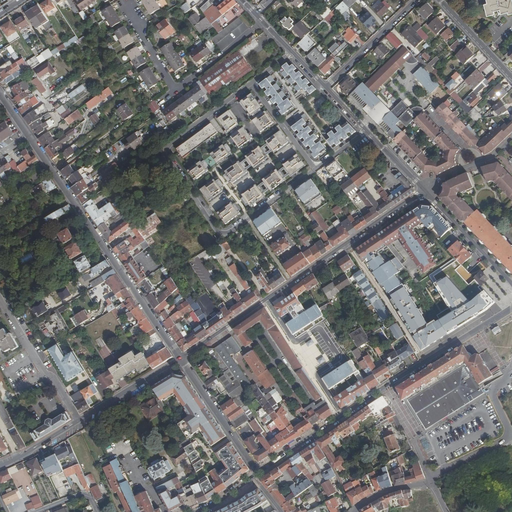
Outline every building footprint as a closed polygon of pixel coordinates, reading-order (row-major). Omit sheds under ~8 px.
[(47,13),(55,8),(50,1),(50,0),(42,5),(47,13)] [(52,0),(50,1),(55,8),(57,12),(58,11),(52,0)] [(67,0),(72,9),(76,7),(71,0),(67,0)] [(82,10),(96,1),(95,0),(77,0),(76,1),(82,10)] [(141,0),(151,14),(160,8),(154,0),(141,0)] [(213,4),(209,0),(199,9),(203,13),(213,4)] [(215,21),(237,4),(234,0),(228,0),(216,9),(206,17),(216,30),(218,34),(223,30),(221,28),(215,21)] [(341,15),(350,7),(347,4),(351,1),(351,0),(344,0),(341,4),(335,9),(338,12),(341,15)] [(375,9),(382,16),(389,9),(380,0),(375,4),(377,7),(375,9)] [(509,11),(509,13),(511,11),(511,0),(488,0),(488,2),(485,3),(488,14),(495,12),(494,10),(501,8),(502,13),(509,11)] [(37,3),(25,11),(27,14),(39,6),(37,3)] [(187,3),(181,7),(186,14),(192,9),(187,3)] [(428,3),(427,4),(435,12),(436,11),(428,3)] [(435,12),(427,4),(419,12),(427,20),(435,12)] [(325,18),(333,11),(327,5),(319,12),(325,18)] [(39,6),(27,14),(36,29),(49,21),(39,6)] [(112,27),(121,21),(112,6),(102,12),(112,27)] [(206,17),(216,9),(214,6),(203,14),(206,17)] [(323,21),(325,18),(319,12),(315,7),(313,9),(323,21)] [(55,8),(47,13),(50,17),(57,12),(55,8)] [(331,19),(338,12),(335,9),(333,11),(325,18),(333,26),(336,24),(331,19)] [(83,11),(79,13),(84,20),(88,18),(83,11)] [(369,12),(360,20),(368,29),(377,21),(369,12)] [(212,33),(216,30),(206,17),(201,21),(196,14),(190,19),(203,36),(210,30),(212,33)] [(24,16),(14,22),(19,31),(29,24),(24,16)] [(240,17),(223,30),(218,34),(212,39),(216,44),(244,22),(240,17)] [(287,27),(289,29),(296,24),(290,18),(288,19),(286,17),(281,21),(284,23),(283,25),(285,28),(287,27)] [(438,18),(436,19),(430,25),(438,34),(446,27),(438,18)] [(177,32),(168,19),(157,27),(166,39),(177,32)] [(300,21),(292,29),(295,32),(303,40),(307,36),(311,32),(300,21)] [(8,36),(13,34),(18,30),(16,27),(14,28),(10,22),(2,27),(8,36)] [(418,32),(422,28),(418,23),(413,27),(418,32)] [(124,47),(133,42),(124,26),(115,32),(124,47)] [(410,26),(401,34),(415,47),(423,40),(410,26)] [(454,34),(449,28),(441,35),(447,41),(454,34)] [(357,38),(364,45),(367,42),(361,35),(360,36),(353,29),(351,31),(349,29),(344,35),(351,42),(357,36),(358,37),(357,38)] [(303,40),(295,32),(294,33),(302,41),(303,40)] [(386,37),(398,49),(403,44),(392,32),(386,37)] [(302,41),(299,43),(308,52),(316,45),(307,36),(303,40),(302,41)] [(76,37),(64,44),(66,48),(74,43),(78,40),(76,37)] [(254,40),(240,50),(243,55),(257,44),(254,40)] [(334,52),(344,43),(341,41),(339,44),(337,42),(330,48),(334,52)] [(336,60),(338,62),(341,60),(339,57),(338,57),(336,55),(349,44),(346,41),(345,42),(344,43),(334,52),(331,55),(336,60)] [(458,54),(464,47),(458,41),(451,47),(458,54)] [(175,72),(184,66),(171,43),(161,49),(175,72)] [(212,53),(206,44),(191,54),(197,63),(212,53)] [(390,52),(382,44),(374,51),(382,60),(390,52)] [(474,55),(476,54),(467,45),(466,46),(474,55)] [(405,46),(391,59),(399,67),(406,61),(413,54),(405,46)] [(465,64),(474,55),(466,46),(464,47),(458,54),(457,55),(465,64)] [(136,67),(146,61),(137,47),(127,53),(136,67)] [(316,49),(308,56),(318,67),(319,67),(326,59),(316,49)] [(417,58),(422,53),(418,50),(413,54),(417,58)] [(206,89),(245,61),(242,55),(239,52),(200,79),(206,89)] [(53,56),(51,53),(38,61),(39,61),(41,64),(53,56)] [(326,59),(319,67),(324,72),(329,68),(330,68),(332,66),(330,65),(336,60),(331,55),(326,59)] [(439,59),(437,56),(429,63),(431,66),(439,59)] [(23,59),(21,60),(19,62),(17,59),(15,60),(12,62),(11,61),(0,67),(0,72),(1,73),(0,74),(4,80),(5,80),(7,83),(23,73),(21,69),(22,69),(19,65),(23,63),(27,69),(25,70),(26,73),(27,73),(28,72),(31,70),(29,67),(23,59)] [(378,125),(393,140),(399,134),(408,126),(414,121),(423,112),(424,111),(424,110),(423,110),(422,109),(421,108),(420,108),(419,108),(418,108),(417,107),(416,108),(415,108),(414,108),(413,108),(412,109),(411,109),(411,110),(402,101),(391,112),(372,93),(399,67),(391,59),(365,85),(363,83),(351,95),(364,109),(363,110),(368,115),(369,114),(371,116),(372,116),(373,116),(374,116),(375,114),(382,121),(378,125)] [(31,70),(41,64),(39,61),(29,67),(31,70)] [(252,70),(245,61),(206,89),(211,95),(232,81),(234,84),(252,70)] [(38,71),(42,77),(51,71),(53,75),(57,72),(57,71),(58,70),(57,68),(55,69),(51,62),(38,71)] [(425,67),(431,74),(435,70),(431,66),(429,63),(425,67)] [(288,64),(279,70),(280,71),(281,72),(285,78),(286,78),(287,79),(288,80),(292,85),(293,85),(294,86),(294,87),(298,93),(300,91),(306,99),(317,90),(313,86),(310,88),(308,85),(310,83),(307,79),(304,81),(301,78),(304,76),(300,72),(297,74),(295,71),(297,69),(293,65),(290,67),(288,64)] [(149,89),(159,83),(149,67),(140,73),(149,89)] [(423,67),(414,76),(430,93),(439,85),(423,67)] [(437,68),(435,70),(431,74),(434,77),(436,74),(439,71),(437,68)] [(475,89),(486,79),(477,70),(467,80),(475,89)] [(493,72),(487,78),(490,81),(496,75),(493,72)] [(466,74),(465,75),(463,73),(456,79),(460,84),(468,76),(466,74)] [(436,74),(434,77),(442,85),(445,83),(436,74)] [(283,115),(295,107),(288,98),(287,97),(282,90),(281,89),(277,82),(276,81),(272,76),(260,85),(264,89),(266,87),(268,91),(266,92),(269,97),(272,95),(274,98),(272,100),(275,104),(277,103),(280,106),(277,108),(283,115)] [(46,90),(48,89),(39,77),(38,78),(46,90)] [(33,81),(42,94),(47,91),(46,90),(38,78),(36,79),(33,81)] [(347,95),(358,85),(351,78),(342,87),(345,91),(344,92),(347,95)] [(445,82),(445,83),(442,85),(451,95),(454,91),(456,90),(452,87),(451,88),(445,82)] [(501,99),(509,92),(500,82),(493,89),(496,93),(491,97),(497,103),(501,99)] [(13,89),(18,97),(26,92),(29,90),(28,88),(26,89),(25,87),(22,83),(13,89)] [(72,99),(86,89),(83,84),(69,94),(72,99)] [(199,86),(163,112),(170,122),(206,95),(199,86)] [(88,104),(92,109),(113,93),(109,88),(96,98),(88,104)] [(478,92),(475,89),(466,97),(470,101),(469,101),(473,105),(479,99),(477,96),(475,95),(478,93),(478,92)] [(454,91),(451,95),(456,100),(459,104),(463,100),(454,91)] [(16,98),(19,103),(29,96),(26,92),(18,97),(16,98)] [(27,103),(35,97),(33,93),(29,96),(19,103),(22,108),(28,104),(27,103)] [(263,108),(252,94),(240,103),(250,117),(253,115),(261,109),(263,108)] [(302,94),(296,99),(299,103),(305,98),(302,94)] [(312,106),(319,113),(328,102),(320,96),(312,106)] [(19,109),(23,114),(39,102),(36,97),(35,97),(27,103),(28,104),(22,108),(19,109)] [(155,101),(148,106),(149,107),(153,114),(160,108),(155,101)] [(505,115),(510,115),(502,101),(493,106),(499,116),(505,115)] [(442,105),(436,110),(440,115),(447,109),(443,104),(442,105)] [(134,114),(127,105),(120,111),(127,120),(134,114)] [(474,107),(468,113),(469,115),(474,119),(476,122),(477,122),(480,119),(482,117),(482,116),(474,107)] [(61,115),(64,119),(71,114),(68,109),(61,115)] [(253,115),(256,119),(264,113),(261,109),(253,115)] [(447,109),(440,115),(445,120),(451,113),(447,109)] [(25,118),(30,126),(41,119),(36,110),(25,118)] [(241,124),(231,110),(218,119),(228,133),(231,131),(239,126),(241,124)] [(440,115),(436,110),(434,112),(467,146),(469,145),(467,143),(463,139),(458,134),(454,129),(449,124),(445,120),(440,115)] [(274,123),(266,112),(264,113),(256,119),(253,121),(261,132),(274,123)] [(417,124),(426,115),(423,112),(414,121),(417,124)] [(456,118),(451,113),(445,120),(449,124),(456,118)] [(316,159),(328,150),(321,141),(320,140),(315,133),(314,132),(309,126),(308,125),(304,119),(308,117),(306,114),(296,121),(298,124),(293,128),(296,132),(298,131),(301,134),(298,136),(302,140),(304,138),(307,141),(304,143),(308,148),(310,146),(312,149),(310,151),(316,159)] [(91,119),(96,125),(101,121),(97,115),(91,119)] [(420,127),(430,118),(426,115),(417,124),(420,127)] [(424,131),(433,122),(430,118),(420,127),(424,131)] [(454,129),(460,123),(456,118),(449,124),(454,129)] [(30,126),(34,130),(36,129),(44,124),(41,119),(30,126)] [(0,142),(13,133),(4,120),(1,122),(0,123),(0,142)] [(179,121),(173,127),(178,133),(185,126),(179,121)] [(356,131),(346,121),(342,123),(341,124),(335,130),(334,130),(327,135),(327,136),(325,138),(332,147),(335,144),(337,146),(341,143),(339,140),(343,138),(345,140),(349,137),(347,134),(350,132),(352,135),(356,131)] [(36,129),(39,135),(50,128),(47,122),(44,124),(36,129)] [(427,134),(437,125),(433,122),(424,131),(427,134)] [(465,128),(460,123),(454,129),(458,134),(465,128)] [(508,135),(511,131),(511,129),(508,125),(506,123),(501,127),(508,135)] [(218,133),(212,124),(177,149),(184,158),(218,133)] [(431,138),(440,129),(437,125),(427,134),(431,138)] [(499,125),(496,128),(505,138),(508,135),(501,127),(499,125)] [(231,131),(234,135),(242,130),(239,126),(231,131)] [(253,139),(244,128),(242,130),(234,135),(231,137),(240,148),(253,139)] [(469,132),(465,128),(458,134),(463,139),(469,132)] [(492,132),(501,141),(505,138),(496,128),(492,132)] [(434,142),(443,133),(440,129),(431,138),(434,142)] [(46,149),(54,160),(60,155),(58,152),(62,149),(61,146),(76,135),(75,133),(72,130),(56,142),(46,149)] [(127,140),(129,142),(133,148),(135,151),(146,142),(138,131),(127,140)] [(290,144),(281,131),(267,142),(268,144),(273,151),(276,155),(290,144)] [(511,132),(511,131),(508,135),(505,138),(501,141),(498,145),(499,146),(511,132)] [(474,137),(469,132),(463,139),(467,143),(474,137)] [(492,132),(488,135),(498,145),(501,141),(492,132)] [(40,139),(46,149),(56,142),(49,133),(40,139)] [(440,142),(447,136),(443,133),(434,142),(437,145),(440,142)] [(399,134),(393,140),(396,144),(402,138),(399,134)] [(495,148),(498,145),(488,135),(485,138),(495,148)] [(441,149),(450,140),(447,136),(440,142),(437,145),(441,149)] [(467,143),(469,145),(472,145),(477,147),(479,142),(474,137),(467,143)] [(402,138),(396,144),(399,147),(406,141),(402,138)] [(485,138),(482,141),(483,143),(491,151),(495,148),(485,138)] [(448,149),(454,144),(450,140),(441,149),(440,154),(441,153),(443,152),(445,152),(447,152),(448,149)] [(406,141),(399,147),(403,151),(409,145),(406,141)] [(483,143),(479,148),(481,149),(482,151),(483,152),(484,153),(484,155),(485,155),(488,154),(489,154),(489,153),(491,151),(483,143)] [(273,151),(268,144),(262,149),(267,156),(273,151)] [(454,153),(457,153),(458,151),(459,150),(454,144),(448,149),(447,152),(449,152),(454,153)] [(225,146),(224,145),(211,154),(218,164),(231,154),(230,154),(225,146)] [(409,145),(403,151),(406,154),(412,148),(409,145)] [(68,150),(64,152),(69,158),(76,153),(72,147),(68,150)] [(262,149),(260,147),(246,157),(247,159),(253,166),(255,170),(270,159),(267,156),(262,149)] [(412,148),(406,154),(409,158),(416,152),(412,148)] [(31,165),(39,160),(36,155),(33,158),(27,150),(23,153),(28,160),(19,166),(15,160),(10,163),(13,166),(18,174),(25,170),(31,165)] [(416,152),(409,158),(413,161),(419,156),(416,152)] [(306,166),(297,153),(282,163),(285,167),(290,175),(292,177),(306,166)] [(441,158),(447,170),(452,168),(447,158),(447,156),(440,155),(440,158),(441,158)] [(419,156),(413,161),(416,165),(422,159),(419,156)] [(447,158),(452,168),(455,166),(455,162),(455,158),(447,156),(447,158)] [(338,177),(345,172),(337,158),(329,162),(338,177)] [(437,160),(442,172),(447,170),(441,158),(440,158),(440,159),(437,160)] [(10,163),(8,159),(0,164),(0,173),(1,175),(4,172),(13,166),(10,163)] [(241,163),(246,171),(253,166),(247,159),(241,163)] [(422,159),(416,165),(420,169),(426,163),(422,159)] [(435,161),(433,173),(437,175),(442,172),(437,160),(435,161)] [(205,161),(202,163),(207,170),(210,168),(205,161)] [(428,161),(426,163),(420,169),(423,173),(429,172),(430,161),(428,161)] [(202,163),(201,162),(188,171),(195,181),(208,171),(207,170),(202,163)] [(241,163),(240,162),(225,172),(227,174),(232,181),(235,185),(249,174),(246,171),(241,163)] [(490,181),(495,180),(511,198),(511,176),(499,163),(484,168),(490,181)] [(36,181),(45,175),(39,166),(30,172),(36,181)] [(62,172),(68,180),(70,178),(76,173),(71,166),(62,172)] [(101,174),(104,178),(115,170),(112,166),(106,171),(105,170),(103,172),(104,172),(101,174)] [(285,167),(279,172),(284,179),(290,175),(285,167)] [(109,187),(124,176),(118,168),(116,170),(115,170),(104,178),(97,184),(79,196),(84,204),(90,200),(88,196),(89,195),(88,195),(92,192),(93,193),(96,191),(97,189),(107,182),(109,187)] [(279,172),(276,168),(262,179),(265,182),(270,189),(272,192),(286,181),(284,179),(279,172)] [(364,194),(370,190),(364,183),(373,176),(366,168),(358,175),(353,179),(361,190),(362,192),(364,194)] [(70,178),(76,186),(88,177),(82,169),(76,173),(70,178)] [(413,186),(401,173),(396,177),(405,186),(407,188),(395,197),(393,195),(392,193),(389,195),(397,205),(402,201),(416,191),(412,186),(413,186)] [(442,194),(440,197),(465,222),(475,212),(461,197),(462,192),(472,187),(467,173),(461,176),(448,182),(444,184),(444,186),(444,189),(443,192),(442,194)] [(477,185),(485,182),(481,174),(473,177),(477,185)] [(75,190),(79,196),(97,184),(91,175),(88,177),(76,186),(73,188),(74,191),(75,190)] [(59,188),(52,178),(45,183),(49,188),(51,192),(59,188)] [(322,194),(312,179),(295,191),(305,205),(322,194)] [(359,191),(361,190),(353,179),(352,179),(342,187),(348,195),(355,191),(356,191),(358,190),(359,191)] [(216,182),(215,180),(201,190),(210,203),(224,193),(222,189),(216,182)] [(219,180),(216,182),(222,189),(225,187),(219,180)] [(263,194),(270,189),(265,182),(258,187),(263,194)] [(49,188),(45,183),(31,191),(35,197),(49,188)] [(258,187),(256,183),(241,194),(244,197),(249,205),(250,207),(265,196),(263,194),(258,187)] [(407,188),(405,186),(393,195),(395,197),(407,188)] [(389,195),(383,188),(379,192),(388,203),(381,207),(373,197),(374,196),(370,190),(364,194),(382,215),(397,205),(389,195)] [(194,203),(188,192),(182,196),(189,206),(194,203)] [(369,224),(382,215),(364,194),(362,192),(358,195),(372,213),(365,218),(369,224)] [(112,206),(111,204),(100,211),(92,200),(85,205),(100,227),(106,223),(121,214),(125,211),(119,201),(112,206)] [(347,200),(340,205),(342,209),(350,204),(347,200)] [(233,205),(231,201),(217,212),(226,224),(240,214),(239,212),(233,205)] [(236,203),(233,205),(239,212),(241,210),(236,203)] [(71,205),(68,206),(47,219),(50,224),(74,210),(71,205)] [(340,205),(333,210),(336,215),(337,216),(341,213),(342,214),(344,213),(343,212),(344,211),(342,209),(340,205)] [(422,206),(412,212),(422,223),(439,241),(453,228),(434,207),(422,206)] [(283,222),(272,208),(253,222),(264,236),(283,222)] [(314,216),(325,232),(328,230),(329,229),(325,223),(317,211),(312,214),(314,216)] [(469,227),(469,229),(471,231),(473,231),(482,240),(481,242),(483,244),(485,244),(491,249),(490,251),(493,254),(495,254),(500,259),(499,261),(501,263),(504,263),(509,269),(509,271),(511,273),(511,272),(511,244),(508,241),(508,239),(506,236),(504,236),(499,231),(499,229),(497,227),(495,227),(487,218),(487,216),(485,214),(483,214),(480,211),(471,220),(471,223),(468,225),(469,227)] [(388,247),(400,238),(405,245),(404,246),(419,267),(420,267),(424,273),(438,266),(433,259),(435,258),(422,239),(420,240),(413,229),(422,223),(412,212),(379,235),(388,247)] [(146,241),(150,246),(156,243),(152,236),(162,230),(160,227),(163,225),(156,214),(136,227),(146,241)] [(329,251),(335,247),(330,241),(325,232),(314,216),(311,218),(314,221),(315,223),(316,222),(317,224),(313,227),(317,234),(319,233),(326,242),(324,243),(329,251)] [(358,231),(366,226),(361,219),(358,220),(359,222),(357,223),(354,218),(350,220),(353,224),(358,231)] [(120,227),(124,233),(135,225),(131,219),(127,222),(120,227)] [(100,227),(105,235),(111,230),(109,228),(106,223),(100,227)] [(335,247),(351,236),(347,230),(345,228),(343,225),(342,223),(340,225),(342,228),(338,230),(340,232),(337,234),(338,236),(330,241),(335,247)] [(351,236),(358,231),(353,224),(350,226),(350,227),(347,230),(351,236)] [(133,246),(135,249),(143,243),(146,241),(136,227),(136,226),(134,227),(136,229),(134,231),(139,239),(135,241),(132,237),(129,239),(133,246)] [(383,226),(376,232),(378,235),(386,230),(383,226)] [(112,233),(116,239),(124,233),(120,227),(119,228),(112,232),(112,233)] [(318,234),(317,234),(313,227),(311,228),(313,230),(308,234),(312,239),(313,238),(318,234)] [(66,244),(75,239),(70,229),(60,234),(66,244)] [(45,240),(51,236),(47,230),(41,234),(45,240)] [(105,235),(111,243),(116,239),(112,233),(112,232),(111,230),(105,235)] [(305,242),(306,243),(312,239),(308,234),(303,238),(305,242)] [(388,247),(379,235),(356,251),(364,263),(367,261),(386,289),(386,288),(391,294),(404,285),(396,276),(402,272),(400,271),(405,268),(397,258),(388,264),(379,252),(388,247)] [(278,243),(284,252),(286,251),(287,252),(292,248),(291,247),(293,246),(287,237),(285,238),(284,237),(280,240),(281,241),(278,243)] [(229,244),(227,240),(222,244),(228,252),(231,249),(228,245),(229,244)] [(323,255),(329,251),(324,243),(322,241),(316,245),(317,246),(323,255)] [(73,259),(84,253),(77,242),(66,248),(67,249),(65,250),(71,260),(73,259)] [(115,249),(118,254),(129,247),(125,242),(115,249)] [(278,256),(285,252),(284,252),(278,243),(278,242),(272,247),(277,254),(278,256)] [(461,244),(451,254),(456,259),(458,261),(465,269),(475,259),(461,244)] [(118,254),(125,265),(134,258),(131,254),(136,250),(135,249),(133,246),(130,248),(129,247),(118,254)] [(317,259),(323,255),(317,246),(311,250),(317,259)] [(198,256),(201,259),(210,253),(208,250),(198,256)] [(304,254),(311,264),(317,259),(311,250),(304,254)] [(85,274),(92,270),(91,267),(92,266),(86,256),(77,262),(82,272),(83,272),(85,274)] [(349,256),(339,263),(345,272),(356,265),(349,256)] [(248,290),(252,288),(231,257),(227,260),(248,290)] [(134,258),(125,265),(140,285),(147,280),(149,279),(134,258)] [(169,274),(180,267),(175,258),(170,261),(172,264),(166,268),(169,274)] [(108,260),(103,263),(92,270),(96,276),(105,271),(104,269),(111,265),(108,260)] [(274,290),(280,286),(274,278),(271,281),(260,266),(260,267),(259,265),(257,266),(262,273),(274,290)] [(463,277),(467,274),(461,267),(457,270),(463,277)] [(118,274),(114,270),(103,276),(91,283),(95,288),(108,280),(118,274)] [(91,271),(82,276),(85,281),(94,277),(91,271)] [(362,271),(354,276),(374,305),(381,300),(362,271)] [(483,271),(475,279),(478,282),(479,281),(483,286),(490,279),(483,271)] [(269,294),(274,290),(262,273),(257,277),(269,294)] [(127,289),(118,274),(108,280),(117,295),(127,289)] [(281,285),(286,281),(282,274),(281,274),(277,277),(281,285)] [(314,275),(304,282),(309,291),(320,284),(314,275)] [(407,285),(391,294),(417,335),(415,336),(424,351),(436,343),(444,338),(463,326),(472,321),(489,310),(496,303),(485,291),(473,302),(449,276),(435,284),(453,313),(431,326),(407,285)] [(341,280),(335,284),(340,292),(353,284),(348,277),(341,281),(341,280)] [(156,310),(157,309),(166,301),(177,291),(179,289),(172,278),(170,279),(163,285),(164,287),(167,285),(170,289),(165,294),(165,293),(158,299),(157,297),(156,297),(153,293),(148,297),(156,310)] [(146,295),(148,297),(153,293),(155,291),(147,280),(140,285),(142,289),(144,287),(149,293),(146,295)] [(304,282),(293,289),(294,293),(296,294),(298,298),(309,291),(304,282)] [(241,313),(248,308),(242,299),(241,298),(237,292),(231,283),(229,284),(232,287),(229,288),(229,289),(239,304),(236,306),(241,313)] [(230,291),(229,289),(225,284),(223,286),(222,284),(220,285),(221,286),(220,287),(224,292),(225,291),(226,293),(230,291)] [(335,284),(324,290),(329,299),(337,293),(338,295),(341,293),(340,292),(335,284)] [(63,301),(74,296),(69,286),(58,292),(63,301)] [(220,300),(226,295),(224,292),(220,287),(214,291),(220,300)] [(260,300),(263,298),(261,295),(261,293),(258,289),(257,288),(254,290),(255,293),(260,300)] [(133,298),(127,289),(117,295),(116,295),(118,297),(119,296),(120,298),(124,295),(128,301),(133,298)] [(248,308),(260,300),(255,293),(245,300),(244,299),(242,299),(248,308)] [(305,310),(294,293),(288,297),(285,299),(279,303),(275,306),(282,317),(290,312),(294,319),(287,323),(296,338),(325,319),(321,309),(318,306),(317,304),(305,310)] [(184,296),(183,294),(180,296),(175,301),(177,303),(184,296)] [(118,308),(119,307),(114,299),(113,297),(110,299),(113,303),(114,304),(116,308),(118,308)] [(140,307),(133,298),(128,301),(130,304),(129,305),(129,307),(129,308),(129,309),(127,310),(129,313),(140,307)] [(381,300),(374,305),(384,322),(392,317),(381,300)] [(157,309),(161,316),(167,311),(166,309),(169,306),(166,301),(157,309)] [(34,308),(39,317),(51,311),(46,302),(34,308)] [(179,309),(180,311),(184,316),(193,309),(191,306),(188,302),(179,309)] [(161,316),(164,322),(171,317),(171,316),(173,314),(173,313),(172,311),(177,307),(174,304),(167,311),(161,316)] [(228,322),(237,315),(233,308),(231,310),(231,311),(229,312),(227,307),(225,304),(223,304),(219,307),(223,312),(224,313),(224,316),(228,322)] [(148,319),(140,307),(129,313),(128,314),(129,316),(130,315),(132,318),(136,315),(139,320),(133,324),(135,327),(140,324),(148,319)] [(116,308),(112,311),(119,320),(124,317),(118,308),(116,308)] [(265,309),(235,330),(237,332),(247,348),(255,343),(247,332),(262,321),(278,343),(298,374),(318,402),(323,399),(325,402),(317,407),(316,405),(314,403),(305,409),(311,418),(309,419),(313,426),(324,419),(325,421),(334,415),(324,397),(312,379),(313,379),(306,369),(303,365),(302,365),(265,309)] [(32,325),(33,324),(24,310),(21,311),(28,323),(30,326),(32,325)] [(87,316),(84,311),(75,316),(80,325),(91,318),(89,315),(87,316)] [(166,322),(171,330),(177,326),(174,322),(177,319),(178,320),(182,317),(184,321),(186,319),(185,318),(184,316),(180,311),(172,318),(166,322)] [(196,313),(195,311),(192,313),(199,323),(202,322),(199,318),(196,313)] [(210,334),(228,322),(224,316),(224,313),(223,312),(219,315),(221,318),(210,325),(207,319),(202,322),(204,325),(210,334)] [(67,332),(57,315),(51,319),(54,323),(51,325),(56,333),(57,332),(60,337),(67,332)] [(157,333),(148,319),(140,324),(149,338),(157,333)] [(171,330),(175,336),(181,332),(179,329),(183,326),(181,323),(177,326),(171,330)] [(391,327),(398,340),(406,335),(399,323),(391,327)] [(201,341),(210,334),(204,325),(194,332),(197,335),(201,341)] [(0,355),(1,355),(0,352),(5,349),(8,352),(14,349),(15,351),(21,347),(13,333),(10,335),(6,329),(3,331),(0,326),(0,355)] [(362,326),(350,333),(357,345),(366,340),(367,342),(370,340),(369,337),(367,335),(362,326)] [(381,327),(367,335),(369,337),(382,329),(381,327)] [(175,336),(179,342),(185,338),(181,332),(175,336)] [(139,335),(134,338),(139,345),(143,342),(139,335)] [(197,343),(201,341),(197,335),(188,341),(185,338),(179,342),(185,351),(197,343)] [(96,340),(101,348),(106,345),(101,337),(96,340)] [(233,337),(227,341),(235,352),(236,355),(242,350),(233,337)] [(391,371),(403,363),(402,362),(397,352),(390,340),(387,342),(391,348),(392,348),(395,353),(389,356),(391,358),(384,362),(386,365),(387,365),(391,371)] [(227,341),(216,349),(246,391),(251,388),(254,392),(259,399),(265,395),(262,391),(257,385),(255,386),(254,385),(253,386),(243,372),(231,355),(235,352),(227,341)] [(66,357),(58,344),(49,350),(68,382),(86,371),(74,352),(66,357)] [(397,352),(402,362),(407,359),(416,354),(411,344),(397,352)] [(470,353),(465,346),(398,389),(403,402),(404,401),(407,399),(401,389),(417,378),(433,369),(465,349),(468,354),(470,353)] [(174,358),(167,348),(159,353),(165,363),(174,358)] [(216,349),(207,349),(226,377),(220,381),(228,392),(234,400),(239,407),(241,406),(242,408),(249,404),(247,401),(248,400),(247,397),(246,397),(248,395),(246,391),(216,349)] [(427,431),(428,430),(427,429),(455,411),(456,413),(486,394),(483,390),(487,388),(484,384),(495,377),(494,375),(480,354),(475,357),(474,355),(472,354),(470,353),(468,354),(465,349),(401,389),(407,399),(423,425),(424,427),(427,431)] [(252,367),(258,377),(268,370),(255,351),(245,358),(252,367)] [(148,368),(153,365),(149,360),(145,354),(139,357),(136,352),(123,360),(124,362),(111,370),(112,371),(119,382),(124,379),(127,377),(127,376),(129,375),(133,372),(140,369),(142,372),(143,371),(148,368)] [(153,365),(155,369),(165,363),(159,353),(151,358),(149,360),(153,365)] [(378,379),(391,371),(387,365),(386,365),(378,370),(368,353),(363,355),(378,379)] [(371,391),(381,385),(378,379),(363,355),(362,354),(358,355),(361,363),(365,371),(370,377),(365,380),(371,391)] [(410,361),(411,361),(413,364),(419,360),(416,354),(409,358),(410,361)] [(365,380),(351,359),(322,378),(330,390),(354,374),(359,382),(335,397),(342,408),(351,403),(361,397),(371,391),(365,380)] [(213,370),(207,362),(201,366),(206,374),(213,370)] [(264,385),(274,379),(268,370),(258,377),(264,385)] [(117,385),(120,383),(119,382),(112,371),(99,378),(106,389),(115,383),(117,385)] [(215,373),(204,380),(206,384),(217,377),(215,373)] [(211,448),(227,436),(220,425),(209,410),(187,377),(175,374),(157,385),(157,386),(154,388),(160,396),(163,400),(165,399),(176,392),(177,393),(191,415),(178,424),(187,437),(191,435),(192,435),(199,431),(198,430),(201,428),(205,433),(204,434),(211,445),(210,446),(211,448)] [(217,377),(206,384),(210,389),(212,388),(216,385),(219,389),(223,395),(228,392),(220,381),(217,377)] [(266,396),(274,390),(272,387),(277,383),(274,379),(264,385),(266,388),(262,391),(265,395),(266,396)] [(91,398),(100,392),(95,384),(82,391),(88,401),(90,405),(94,403),(91,398)] [(273,406),(274,407),(278,405),(272,396),(278,392),(276,389),(274,390),(266,396),(271,404),(273,406)] [(176,392),(165,399),(166,400),(177,393),(176,392)] [(284,401),(286,404),(296,396),(295,393),(284,401)] [(260,402),(264,408),(271,404),(266,396),(265,395),(259,399),(261,402),(260,402)] [(0,410),(13,433),(18,430),(11,417),(7,409),(0,396),(0,410)] [(163,400),(160,396),(157,398),(156,397),(152,400),(153,401),(143,407),(149,417),(157,412),(159,414),(168,408),(163,400)] [(385,409),(390,406),(388,403),(383,396),(379,399),(383,406),(385,409)] [(383,406),(379,399),(374,403),(376,407),(379,406),(380,408),(383,406)] [(404,401),(420,427),(423,425),(407,399),(404,401)] [(222,407),(228,415),(239,407),(234,400),(222,407)] [(82,413),(92,407),(90,405),(88,401),(78,407),(82,413)] [(376,407),(374,403),(369,407),(373,413),(374,414),(376,413),(375,412),(380,408),(379,406),(376,407)] [(270,415),(276,411),(274,407),(273,406),(271,404),(264,408),(267,413),(268,412),(270,415)] [(311,418),(305,409),(302,405),(295,410),(298,415),(302,413),(305,417),(302,419),(304,422),(301,424),(306,433),(314,427),(313,426),(309,419),(311,418)] [(228,415),(238,430),(251,420),(245,412),(242,408),(241,406),(239,407),(228,415)] [(394,412),(390,406),(385,409),(389,415),(394,412)] [(369,407),(349,421),(354,430),(360,426),(359,425),(358,423),(362,421),(363,422),(367,419),(366,418),(373,413),(369,407)] [(245,412),(251,420),(253,422),(257,420),(249,409),(248,410),(247,411),(245,412)] [(302,436),(306,433),(301,424),(294,428),(282,410),(277,413),(281,418),(285,424),(288,428),(289,429),(291,433),(295,430),(297,434),(299,432),(302,436)] [(281,418),(277,413),(276,411),(270,415),(263,420),(265,423),(268,420),(269,421),(273,418),(275,422),(281,418)] [(427,429),(428,430),(456,413),(455,411),(427,429)] [(61,427),(72,420),(68,412),(54,421),(54,420),(51,419),(48,421),(47,424),(47,425),(33,433),(38,441),(61,427)] [(402,427),(396,416),(393,418),(398,429),(402,427)] [(359,425),(360,426),(361,428),(372,421),(370,417),(367,419),(363,422),(362,422),(363,423),(359,425)] [(275,422),(279,428),(285,424),(281,418),(275,422)] [(386,421),(384,418),(379,421),(377,419),(371,423),(373,425),(374,424),(375,427),(386,421)] [(257,420),(253,422),(251,423),(260,437),(263,435),(266,432),(257,420)] [(349,421),(335,431),(342,446),(353,439),(357,437),(355,433),(355,432),(354,430),(349,421)] [(276,452),(289,444),(285,439),(291,433),(289,429),(273,439),(274,441),(270,444),(276,452)] [(289,444),(302,436),(299,432),(297,434),(295,430),(291,433),(285,439),(289,444)] [(386,438),(391,454),(401,451),(401,450),(396,435),(395,435),(393,430),(384,433),(386,438)] [(22,449),(28,446),(19,431),(13,434),(22,449)] [(319,442),(335,469),(344,464),(348,462),(347,460),(345,462),(341,457),(337,459),(328,446),(334,441),(339,448),(342,446),(335,431),(319,442)] [(269,457),(276,452),(270,444),(267,441),(263,435),(260,437),(258,438),(266,449),(264,449),(269,457)] [(421,439),(426,451),(431,448),(426,437),(421,439)] [(192,443),(188,438),(174,448),(177,452),(178,453),(185,448),(187,446),(192,443)] [(260,463),(269,457),(264,449),(263,447),(260,448),(256,442),(251,444),(250,442),(247,444),(260,463)] [(192,443),(187,446),(185,448),(186,451),(188,453),(190,457),(192,460),(193,462),(198,473),(205,467),(204,465),(205,463),(203,460),(202,460),(198,455),(199,454),(194,447),(195,447),(192,443)] [(228,468),(220,474),(223,478),(229,488),(251,470),(232,443),(217,453),(218,455),(220,454),(224,460),(223,460),(228,468)] [(321,462),(327,458),(317,443),(310,447),(314,455),(316,454),(321,462)] [(76,466),(81,464),(78,459),(72,446),(69,447),(57,452),(58,454),(61,460),(71,455),(76,466)] [(309,458),(314,455),(310,447),(300,453),(304,459),(305,459),(308,457),(309,458)] [(185,448),(178,453),(172,458),(178,466),(190,457),(188,453),(186,451),(185,448)] [(401,457),(403,456),(401,451),(391,454),(393,461),(397,459),(401,457)] [(304,459),(300,453),(291,460),(295,467),(297,466),(310,481),(312,480),(314,479),(306,469),(307,469),(302,463),(304,459)] [(58,454),(43,461),(50,477),(66,470),(61,460),(58,454)] [(34,475),(44,471),(40,463),(39,460),(40,460),(39,458),(38,459),(38,458),(28,463),(34,475)] [(149,472),(157,485),(158,484),(155,479),(156,479),(157,479),(162,477),(163,479),(167,476),(166,474),(171,471),(171,470),(173,469),(169,460),(166,461),(165,461),(148,470),(149,472)] [(295,493),(297,497),(307,489),(313,485),(310,481),(297,466),(295,467),(291,460),(279,468),(283,474),(289,469),(291,471),(293,469),(298,476),(304,483),(298,487),(296,484),(291,487),(295,493)] [(134,511),(122,484),(113,465),(110,466),(109,463),(104,465),(106,468),(105,469),(117,493),(119,492),(128,511),(134,511)] [(76,466),(66,470),(69,477),(71,476),(79,472),(87,490),(88,489),(89,492),(93,490),(91,487),(81,464),(76,466)] [(335,469),(336,471),(339,469),(341,473),(347,470),(344,464),(335,469)] [(426,480),(420,464),(413,467),(414,469),(419,482),(426,480)] [(264,482),(269,489),(275,485),(285,477),(283,474),(279,468),(264,478),(264,482)] [(382,489),(393,488),(387,468),(383,469),(385,476),(378,479),(382,489)] [(217,469),(211,473),(216,482),(213,483),(214,484),(219,494),(229,488),(223,478),(220,474),(217,469)] [(291,487),(296,484),(293,480),(298,476),(293,469),(291,471),(289,469),(283,474),(285,477),(290,486),(291,487)] [(396,487),(407,485),(406,479),(404,474),(403,475),(400,469),(395,472),(396,474),(395,474),(397,482),(395,483),(396,487)] [(407,485),(419,482),(414,469),(410,471),(413,477),(406,479),(407,485)] [(336,477),(333,470),(331,472),(330,470),(329,471),(329,472),(323,476),(327,482),(331,480),(336,477)] [(4,483),(14,479),(10,471),(0,475),(4,483)] [(378,492),(382,489),(378,479),(376,472),(369,475),(370,477),(371,477),(373,481),(375,480),(377,484),(375,485),(378,492)] [(213,483),(209,476),(202,481),(202,483),(210,501),(219,494),(214,484),(213,483)] [(312,480),(319,487),(322,485),(317,476),(314,479),(312,480)] [(269,489),(274,496),(280,491),(280,490),(281,489),(285,490),(289,487),(290,486),(285,477),(275,485),(269,489)] [(170,511),(171,511),(186,504),(179,490),(177,485),(174,480),(158,488),(170,511)] [(316,489),(319,487),(312,480),(310,481),(313,485),(314,484),(316,489)] [(327,482),(322,485),(329,497),(337,492),(331,480),(327,482)] [(134,511),(163,511),(162,509),(157,511),(148,491),(136,497),(129,481),(122,484),(134,511)] [(362,501),(375,493),(374,490),(373,490),(371,486),(369,487),(369,486),(363,489),(362,488),(361,489),(361,488),(358,481),(354,484),(362,501)] [(354,506),(362,501),(354,484),(353,482),(344,487),(354,506)] [(201,505),(210,501),(205,490),(202,483),(193,487),(195,490),(196,492),(197,494),(201,505)] [(320,494),(319,493),(316,489),(314,484),(313,485),(307,489),(309,492),(311,491),(315,497),(320,494)] [(94,494),(97,500),(104,497),(102,493),(101,489),(99,485),(94,488),(93,486),(91,487),(93,490),(94,494)] [(189,509),(201,505),(197,494),(189,497),(184,488),(179,490),(186,504),(189,509)] [(4,497),(7,504),(24,496),(20,489),(19,489),(4,497)] [(243,500),(217,511),(251,511),(258,508),(261,506),(268,501),(258,489),(247,495),(243,500)] [(425,500),(435,498),(430,490),(422,490),(423,492),(421,493),(425,500)] [(413,497),(412,491),(403,492),(406,507),(407,507),(410,506),(409,503),(411,502),(411,499),(408,500),(408,497),(413,497)] [(406,507),(403,492),(391,495),(394,502),(392,502),(394,504),(400,500),(402,508),(406,507)] [(276,499),(282,507),(292,500),(297,497),(295,493),(287,499),(282,494),(276,499)] [(320,494),(315,497),(321,507),(326,504),(320,494)] [(28,511),(44,505),(39,495),(31,498),(32,502),(25,505),(28,511)] [(394,502),(391,495),(387,497),(382,500),(385,511),(387,510),(390,509),(389,505),(391,504),(391,503),(392,502),(394,502)] [(341,506),(337,498),(326,504),(330,511),(338,511),(337,509),(341,506)] [(429,508),(438,505),(435,498),(425,500),(427,503),(429,508)] [(282,507),(286,511),(287,511),(296,507),(295,505),(296,505),(292,500),(282,507)] [(385,511),(382,500),(373,505),(375,509),(379,508),(380,511),(385,511)] [(271,511),(275,510),(268,501),(261,506),(265,511),(271,511)] [(418,511),(429,508),(427,503),(417,507),(417,509),(418,511)]
